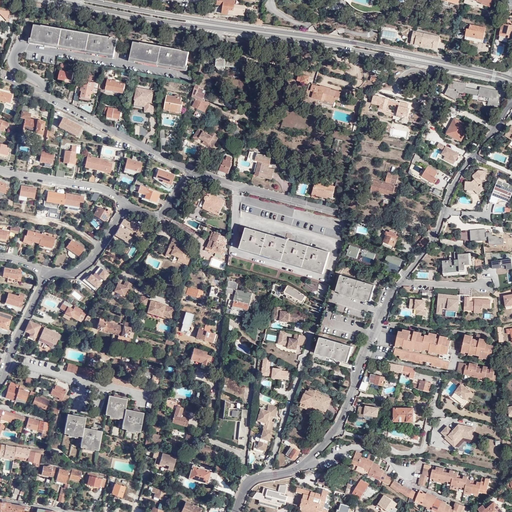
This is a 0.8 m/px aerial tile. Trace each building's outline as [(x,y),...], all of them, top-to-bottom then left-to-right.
[(223,2),(223,3),(222,11),(234,12),(234,11),(245,13),(246,3),(235,2),(235,0),(216,0),(216,1),(223,2)] [(9,20),(9,18),(13,19),(13,15),(10,14),(10,11),(0,9),(0,12),(1,13),(6,19),(9,22),(9,21),(9,20)] [(247,21),(262,24),(263,12),(254,12),(254,16),(249,16),(247,18),(247,21)] [(100,52),(100,54),(114,56),(118,38),(111,37),(112,37),(42,24),(42,25),(35,23),(32,41),(45,43),(46,41),(50,42),(49,44),(69,48),(70,46),(73,47),(73,48),(96,53),(97,51),(100,52)] [(511,24),(511,25),(502,23),(500,33),(499,36),(498,39),(511,41),(511,24)] [(468,29),(465,29),(464,37),(478,39),(477,42),(482,43),(485,27),(469,24),(468,29)] [(414,32),(412,39),(417,40),(416,46),(423,47),(423,44),(431,47),(434,47),(433,49),(438,50),(439,48),(437,47),(438,42),(440,42),(441,37),(414,32)] [(131,59),(144,62),(145,60),(149,61),(148,63),(168,66),(168,64),(172,65),(172,67),(186,70),(189,52),(182,51),(183,50),(167,47),(167,48),(157,46),(157,45),(141,42),(140,43),(134,41),(131,59)] [(246,61),(246,58),(222,57),(222,55),(220,54),(218,54),(217,55),(217,56),(217,57),(217,58),(217,65),(219,69),(220,70),(223,70),(226,70),(226,66),(236,67),(236,66),(247,67),(248,61),(246,61)] [(74,73),(67,72),(62,70),(60,79),(73,82),(74,73)] [(303,76),(299,74),(298,80),(301,81),(301,82),(305,83),(305,82),(308,83),(310,77),(303,75),(303,76)] [(118,81),(109,79),(107,89),(124,93),(126,84),(118,82),(118,81)] [(82,97),(91,98),(92,94),(94,94),(96,83),(84,80),(82,91),(83,91),(82,97)] [(465,83),(452,81),(452,83),(448,83),(448,88),(444,94),(455,100),(458,93),(464,94),(464,92),(465,87),(465,83)] [(340,92),(313,84),(310,91),(307,91),(304,101),(322,106),(323,103),(334,106),(335,98),(338,99),(340,92)] [(200,87),(196,85),(192,96),(197,98),(193,106),(206,112),(209,105),(205,103),(207,101),(203,99),(205,95),(197,92),(200,87)] [(207,90),(200,87),(197,92),(205,95),(207,90)] [(497,95),(497,91),(480,87),(479,90),(478,95),(489,98),(487,105),(497,107),(499,95),(497,95)] [(153,91),(137,88),(137,91),(136,96),(135,103),(147,105),(147,107),(150,107),(150,110),(154,110),(154,103),(151,104),(153,91)] [(0,99),(10,102),(12,94),(0,90),(0,99)] [(91,100),(91,98),(82,97),(83,91),(82,91),(80,98),(91,100)] [(183,98),(168,95),(165,108),(171,109),(171,110),(182,112),(184,101),(182,101),(183,98)] [(386,110),(388,103),(389,100),(389,99),(373,95),(372,103),(380,105),(380,108),(386,110)] [(221,104),(230,108),(232,104),(223,100),(221,104)] [(389,100),(388,103),(396,105),(395,111),(397,112),(400,103),(389,100)] [(400,103),(397,112),(397,116),(402,117),(403,115),(408,117),(410,108),(408,108),(409,104),(400,101),(400,103)] [(147,105),(135,103),(134,105),(145,107),(146,111),(154,111),(154,110),(150,110),(150,107),(147,107),(147,105)] [(122,109),(107,107),(106,113),(108,113),(108,116),(108,117),(108,118),(116,120),(116,121),(120,121),(120,119),(121,119),(122,109)] [(352,123),(350,123),(333,118),(335,113),(321,110),(319,116),(331,119),(330,124),(348,128),(350,127),(351,126),(352,123)] [(26,113),(21,112),(20,118),(24,118),(22,128),(35,130),(35,132),(41,133),(44,122),(40,121),(40,119),(38,119),(37,120),(28,119),(29,113),(26,113)] [(77,135),(81,126),(63,117),(58,126),(77,135)] [(461,140),(468,126),(454,119),(447,133),(461,140)] [(199,138),(203,141),(204,141),(205,140),(209,143),(207,145),(212,148),(215,143),(214,142),(215,141),(216,141),(219,135),(212,131),(210,135),(199,128),(193,137),(198,140),(199,138)] [(343,140),(337,138),(334,150),(341,151),(343,140)] [(442,154),(445,156),(444,159),(449,162),(451,159),(455,162),(460,154),(439,142),(437,146),(444,150),(442,154)] [(0,152),(7,155),(9,148),(6,147),(7,145),(0,143),(0,152)] [(75,151),(76,145),(72,144),(71,150),(65,149),(63,162),(75,164),(76,158),(74,158),(75,151)] [(51,166),(53,153),(45,152),(46,149),(41,148),(39,161),(43,162),(43,164),(51,166)] [(266,176),(274,178),(276,170),(271,168),(274,156),(267,155),(267,156),(260,154),(260,153),(254,151),(252,160),(261,162),(257,176),(265,178),(266,176)] [(84,166),(97,169),(100,158),(91,156),(92,153),(88,153),(84,166)] [(221,170),(230,173),(232,165),(232,163),(231,162),(233,158),(228,156),(227,160),(226,159),(224,165),(223,165),(221,170)] [(109,172),(112,163),(108,162),(109,160),(100,158),(97,169),(96,175),(95,177),(101,178),(102,170),(109,172)] [(139,172),(140,171),(137,170),(138,167),(141,168),(142,162),(127,158),(123,171),(133,174),(136,172),(138,173),(139,172)] [(437,172),(428,167),(422,175),(435,183),(438,179),(435,177),(437,172)] [(52,168),(51,175),(63,177),(64,170),(52,168)] [(174,174),(159,169),(155,178),(162,181),(161,184),(163,185),(167,188),(170,184),(174,174)] [(465,182),(464,190),(474,190),(478,194),(482,191),(482,179),(485,179),(485,171),(478,170),(472,175),(472,177),(474,180),(472,181),(471,182),(465,182)] [(403,179),(404,177),(388,173),(385,181),(396,184),(398,177),(403,179)] [(336,186),(342,188),(344,178),(338,177),(336,185),(316,180),(312,194),(328,198),(328,196),(333,197),(336,186)] [(511,184),(497,179),(489,201),(491,204),(499,204),(500,199),(508,202),(511,192),(511,184)] [(392,195),(395,186),(373,180),(371,190),(392,195)] [(35,188),(21,185),(19,199),(22,200),(22,202),(26,203),(27,196),(34,198),(35,188)] [(156,202),(159,193),(148,189),(148,188),(139,185),(137,191),(144,193),(142,197),(156,202)] [(212,193),(205,189),(202,196),(205,197),(206,199),(207,200),(206,203),(200,200),(198,205),(219,214),(225,200),(218,197),(219,195),(212,193)] [(65,194),(47,191),(45,205),(57,207),(58,205),(59,203),(77,206),(78,201),(82,202),(83,197),(65,192),(65,194)] [(100,193),(94,192),(90,199),(96,200),(100,193)] [(342,241),(345,233),(241,203),(241,211),(318,233),(342,241)] [(105,221),(111,211),(108,209),(106,211),(98,206),(92,217),(100,226),(105,221)] [(140,228),(124,218),(120,225),(115,234),(125,241),(129,244),(132,239),(132,237),(129,235),(130,233),(123,228),(125,225),(137,232),(140,228)] [(0,240),(7,242),(10,232),(17,233),(19,225),(14,225),(14,228),(10,227),(9,231),(0,228),(0,240)] [(324,271),(330,252),(247,227),(245,232),(241,231),(239,237),(243,239),(241,246),(324,271)] [(487,232),(486,232),(485,228),(470,230),(471,240),(479,240),(479,241),(486,240),(486,237),(488,236),(489,243),(494,243),(495,241),(498,243),(504,243),(503,237),(499,237),(496,235),(492,235),(492,233),(488,233),(487,232)] [(55,237),(27,230),(26,236),(24,236),(22,242),(30,244),(31,241),(38,243),(38,244),(52,248),(55,237)] [(393,249),(398,236),(396,235),(396,234),(395,233),(394,235),(392,234),(392,232),(390,231),(390,233),(386,232),(385,234),(387,235),(382,245),(393,249)] [(226,236),(215,232),(212,240),(211,239),(208,247),(213,249),(214,247),(223,250),(225,245),(223,244),(226,236)] [(182,239),(174,236),(170,244),(169,243),(165,254),(170,256),(171,253),(178,256),(177,260),(187,264),(191,255),(186,253),(187,251),(178,247),(182,239)] [(84,248),(72,239),(66,247),(69,249),(69,252),(69,254),(70,256),(73,258),(76,258),(78,257),(84,248)] [(426,243),(422,239),(421,240),(416,246),(421,250),(426,243)] [(347,255),(357,259),(360,252),(362,252),(361,255),(374,259),(376,254),(350,245),(347,255)] [(13,254),(17,255),(18,248),(9,246),(7,253),(13,254)] [(469,253),(459,254),(459,262),(456,263),(456,259),(455,260),(443,261),(444,274),(466,271),(465,265),(470,265),(469,253)] [(398,271),(403,260),(388,254),(384,265),(398,271)] [(507,270),(511,269),(511,263),(511,259),(492,261),(493,269),(502,268),(502,266),(506,266),(507,270)] [(14,272),(14,269),(4,268),(2,277),(8,277),(14,278),(14,280),(20,281),(22,273),(21,273),(14,272)] [(371,302),(376,286),(341,275),(336,291),(371,302)] [(96,282),(104,288),(110,281),(106,277),(103,280),(100,278),(96,282)] [(304,286),(319,298),(326,289),(310,278),(304,286)] [(215,294),(217,294),(220,281),(213,280),(209,295),(214,296),(215,294)] [(226,298),(227,298),(228,298),(229,294),(236,295),(235,300),(231,299),(230,303),(229,308),(232,308),(232,312),(246,315),(248,309),(250,309),(251,305),(250,305),(252,293),(238,289),(239,283),(227,280),(226,298)] [(123,294),(125,290),(127,286),(126,285),(117,282),(113,290),(112,290),(111,293),(120,297),(121,294),(123,294)] [(182,294),(186,296),(187,294),(200,298),(203,292),(189,287),(189,286),(185,285),(182,294)] [(302,302),(303,299),(305,296),(302,294),(302,293),(288,286),(286,289),(285,292),(302,302)] [(305,300),(303,299),(302,302),(285,292),(286,289),(285,288),(282,292),(287,295),(286,297),(297,303),(298,301),(303,304),(305,300)] [(20,307),(24,294),(19,292),(18,296),(8,293),(5,302),(20,307)] [(458,307),(459,296),(449,295),(449,297),(447,296),(447,295),(438,294),(437,307),(442,308),(446,308),(448,306),(458,307)] [(425,300),(410,299),(410,306),(417,307),(417,309),(417,310),(416,314),(426,315),(427,310),(424,309),(425,300)] [(474,307),(476,307),(476,312),(483,312),(483,307),(490,308),(491,299),(475,299),(475,302),(474,307)] [(171,317),(174,308),(164,306),(164,305),(151,301),(148,313),(161,316),(162,315),(171,317)] [(474,312),(476,312),(476,307),(474,307),(475,302),(470,301),(470,306),(465,306),(465,309),(474,310),(474,312)] [(65,312),(72,316),(78,319),(81,313),(86,315),(88,311),(76,305),(74,308),(63,302),(60,307),(63,309),(63,310),(65,311),(65,312)] [(280,321),(285,321),(285,317),(289,317),(289,321),(305,322),(305,315),(301,315),(302,314),(290,313),(290,311),(281,311),(282,307),(275,306),(274,318),(280,319),(280,321)] [(0,327),(7,330),(11,316),(0,312),(0,327)] [(97,329),(113,333),(116,324),(117,322),(106,318),(105,321),(99,320),(97,329)] [(30,321),(25,330),(31,333),(29,336),(35,339),(41,326),(30,321)] [(116,324),(113,333),(119,335),(118,340),(130,343),(131,338),(132,338),(135,331),(130,330),(132,325),(125,323),(124,326),(116,324)] [(196,337),(211,341),(214,333),(204,330),(205,328),(200,326),(196,337)] [(39,340),(44,342),(46,339),(50,341),(49,344),(49,345),(51,347),(52,346),(53,346),(54,342),(56,343),(59,339),(55,337),(57,332),(44,327),(39,340)] [(449,337),(441,335),(437,334),(438,334),(430,332),(429,335),(426,334),(426,336),(422,335),(423,332),(415,331),(415,332),(411,331),(404,329),(403,332),(400,331),(396,347),(395,353),(395,354),(401,356),(403,356),(403,359),(406,360),(406,358),(415,360),(414,361),(418,362),(418,359),(421,360),(433,363),(435,363),(435,366),(438,366),(438,365),(442,366),(442,367),(449,369),(450,361),(444,360),(444,359),(451,360),(453,354),(449,353),(452,340),(448,339),(449,337)] [(295,333),(294,338),(294,340),(290,340),(290,338),(287,337),(280,336),(278,343),(288,345),(288,347),(296,349),(298,344),(298,341),(305,343),(306,339),(306,337),(305,336),(303,335),(295,333)] [(489,351),(493,352),(494,345),(487,343),(488,339),(480,338),(481,337),(477,336),(476,339),(473,338),(473,336),(466,334),(462,349),(466,350),(466,351),(470,352),(470,351),(473,352),(473,354),(481,355),(484,356),(484,357),(488,358),(489,354),(489,351)] [(353,346),(321,336),(316,352),(348,362),(353,346)] [(207,354),(207,352),(194,347),(190,361),(199,364),(199,365),(200,365),(199,369),(207,371),(209,365),(207,364),(209,359),(211,360),(212,356),(207,354)] [(465,374),(467,363),(460,362),(458,372),(465,374)] [(404,366),(392,363),(390,370),(402,373),(404,366)] [(470,364),(467,363),(465,374),(468,374),(472,374),(474,364),(470,363),(470,364)] [(66,371),(95,377),(97,371),(68,364),(66,371)] [(270,368),(270,365),(263,364),(263,367),(262,374),(273,375),(273,373),(277,373),(276,378),(288,379),(289,371),(282,370),(282,368),(274,367),(274,369),(270,368)] [(475,376),(478,377),(481,368),(477,367),(478,366),(478,364),(474,364),(472,374),(475,375),(475,376)] [(495,369),(499,370),(499,367),(492,365),(492,367),(488,366),(488,367),(491,368),(491,369),(488,368),(487,374),(486,377),(490,378),(490,377),(494,377),(494,374),(495,369)] [(404,366),(402,373),(410,375),(409,377),(414,379),(414,378),(416,368),(414,368),(404,366)] [(488,367),(488,366),(484,366),(484,367),(483,368),(481,368),(478,377),(482,378),(482,376),(486,377),(487,374),(488,368),(488,367)] [(366,376),(364,376),(361,383),(359,390),(365,392),(368,382),(383,386),(385,377),(367,373),(366,376)] [(108,382),(142,391),(144,383),(109,375),(108,382)] [(455,376),(452,380),(459,385),(461,383),(462,384),(463,382),(457,377),(455,376)] [(414,378),(414,379),(412,387),(429,391),(431,383),(428,382),(425,381),(414,378)] [(461,383),(459,385),(453,394),(464,401),(471,391),(462,384),(461,383)] [(6,396),(16,399),(19,388),(9,385),(6,396)] [(19,388),(16,399),(25,402),(28,391),(25,390),(26,387),(20,385),(19,387),(19,388)] [(55,395),(59,398),(59,399),(62,400),(66,402),(69,396),(64,394),(66,389),(56,385),(56,389),(55,395)] [(315,394),(316,391),(307,387),(301,404),(302,404),(301,406),(309,409),(314,411),(316,406),(327,411),(331,400),(319,395),(315,394)] [(464,401),(453,394),(451,395),(463,403),(464,401)] [(46,406),(49,399),(41,395),(40,397),(37,395),(33,404),(45,410),(46,406)] [(126,410),(128,399),(110,396),(106,415),(111,416),(110,418),(119,419),(120,418),(124,419),(122,429),(126,430),(126,432),(135,433),(136,431),(140,432),(144,413),(126,410)] [(187,425),(189,417),(187,416),(186,417),(180,415),(184,401),(178,399),(177,402),(175,402),(171,412),(174,413),(172,421),(187,425)] [(225,399),(223,414),(241,415),(247,416),(248,408),(230,406),(230,402),(225,399)] [(271,415),(273,416),(276,416),(278,406),(269,405),(268,410),(261,408),(259,416),(267,419),(266,421),(264,427),(272,430),(275,422),(272,421),(271,420),(271,415)] [(329,412),(327,411),(316,406),(314,411),(327,416),(329,412)] [(379,408),(358,407),(358,418),(364,418),(364,420),(378,421),(379,408)] [(414,422),(414,408),(394,408),(394,421),(414,422)] [(25,422),(27,416),(24,415),(24,416),(3,410),(1,417),(8,419),(7,421),(12,422),(13,419),(25,422)] [(84,427),(86,417),(68,414),(64,433),(69,434),(69,435),(77,437),(78,435),(82,436),(80,446),(85,447),(84,449),(94,451),(94,449),(98,450),(102,431),(84,427)] [(36,433),(39,420),(29,417),(25,430),(36,433)] [(42,436),(47,437),(49,430),(47,430),(48,424),(50,424),(50,423),(41,420),(38,431),(43,432),(42,436)] [(456,438),(459,441),(463,437),(472,439),(474,427),(459,424),(455,428),(456,429),(454,432),(453,431),(447,426),(442,432),(446,436),(452,442),(456,438)] [(272,430),(264,427),(262,427),(261,431),(263,432),(262,437),(261,437),(259,444),(263,446),(262,448),(266,449),(270,438),(269,438),(270,435),(271,435),(272,430)] [(151,439),(160,442),(162,435),(153,432),(151,439)] [(454,446),(459,441),(456,438),(452,442),(446,436),(445,437),(454,446)] [(295,459),(302,450),(298,447),(284,437),(283,439),(285,441),(284,442),(289,445),(290,445),(292,446),(287,454),(295,459)] [(15,455),(17,446),(1,444),(0,452),(15,455)] [(29,457),(31,448),(17,446),(15,455),(29,457)] [(41,452),(43,453),(44,449),(31,447),(31,448),(29,457),(28,460),(34,462),(34,465),(38,465),(41,452)] [(167,468),(172,470),(176,457),(154,450),(152,456),(160,458),(158,464),(168,467),(167,468)] [(359,471),(364,473),(365,469),(370,471),(374,462),(374,461),(370,460),(370,461),(362,458),(361,459),(359,465),(358,466),(357,470),(359,471)] [(374,474),(382,477),(384,472),(385,470),(380,468),(380,467),(377,466),(378,464),(374,462),(370,471),(369,472),(374,474)] [(41,474),(54,476),(57,465),(49,464),(48,466),(43,465),(41,474)] [(207,482),(210,471),(206,470),(207,468),(202,466),(201,468),(192,465),(188,477),(198,481),(199,479),(207,482)] [(440,468),(436,467),(436,470),(433,469),(430,478),(434,479),(434,478),(438,478),(440,468)] [(66,480),(69,470),(60,468),(58,473),(57,472),(56,477),(66,480)] [(79,480),(82,470),(73,468),(72,471),(70,478),(79,480)] [(445,469),(440,468),(438,478),(441,479),(441,480),(444,481),(447,472),(444,472),(444,469),(445,469)] [(454,474),(455,471),(450,470),(450,471),(449,473),(447,472),(444,481),(448,482),(449,481),(452,481),(454,474)] [(328,472),(324,471),(320,472),(317,482),(325,484),(328,472)] [(458,487),(460,478),(457,477),(458,475),(458,474),(454,474),(452,481),(451,484),(455,485),(454,486),(458,487)] [(106,479),(97,477),(87,475),(86,475),(84,482),(87,483),(87,484),(99,487),(99,486),(104,487),(106,479)] [(468,479),(468,477),(464,476),(464,477),(463,479),(460,478),(458,487),(462,488),(462,486),(466,487),(468,479)] [(485,482),(481,481),(481,483),(479,490),(483,491),(483,490),(487,491),(490,479),(486,478),(485,482)] [(472,493),(474,484),(471,483),(471,480),(468,479),(466,487),(465,490),(468,491),(468,492),(472,493)] [(370,485),(362,480),(353,494),(360,499),(370,485)] [(125,486),(115,482),(112,490),(111,490),(110,492),(121,497),(125,486)] [(477,485),(474,484),(472,493),(475,494),(475,492),(479,493),(479,490),(481,483),(478,482),(477,485)] [(64,502),(69,483),(66,483),(64,487),(61,487),(58,500),(64,502)] [(321,511),(328,511),(329,510),(323,508),(328,490),(324,489),(322,494),(298,487),(297,492),(305,494),(302,506),(321,511)] [(157,488),(156,492),(154,496),(164,499),(167,491),(157,488)] [(185,497),(187,494),(176,488),(173,495),(177,497),(178,494),(185,497)] [(259,501),(259,504),(281,510),(282,505),(286,506),(288,496),(264,489),(263,494),(256,493),(254,500),(259,501)] [(419,502),(423,504),(427,495),(423,493),(423,494),(419,493),(416,499),(420,501),(419,502)] [(423,504),(422,505),(425,507),(426,505),(428,506),(432,495),(429,494),(429,495),(427,495),(423,504)] [(396,503),(384,495),(377,505),(382,508),(383,506),(391,511),(394,511),(397,509),(394,507),(396,503)] [(432,495),(428,506),(430,507),(430,508),(432,509),(436,500),(436,499),(435,498),(435,496),(432,495)] [(434,511),(435,511),(436,511),(437,511),(441,503),(439,502),(440,501),(436,500),(432,509),(432,510),(431,511),(433,511),(434,511)] [(8,511),(9,511),(10,504),(0,501),(0,511),(8,511)] [(199,511),(201,508),(186,501),(180,511),(199,511)] [(443,511),(446,505),(447,504),(443,502),(443,504),(441,503),(437,511),(443,511)] [(486,510),(483,506),(478,510),(480,511),(502,511),(494,502),(486,510)] [(463,511),(465,507),(456,503),(454,507),(455,508),(454,511),(457,511),(461,511),(462,510),(463,511)]
